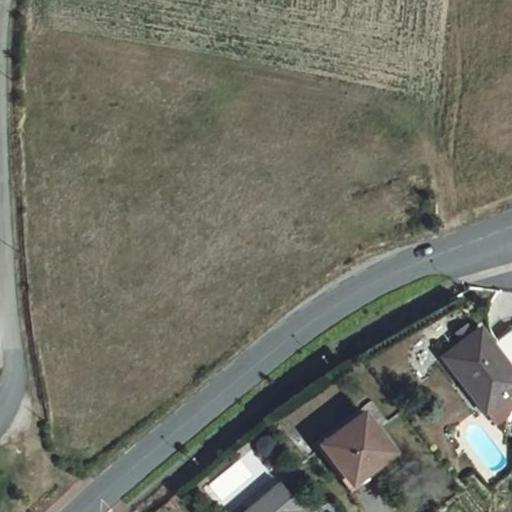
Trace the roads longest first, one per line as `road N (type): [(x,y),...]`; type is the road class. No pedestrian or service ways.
road 1 (secondary): [(483,245),(365,289),(84,511)]
road 2 (unclassified): [(0,133),(20,359),(12,403),(0,413)]
